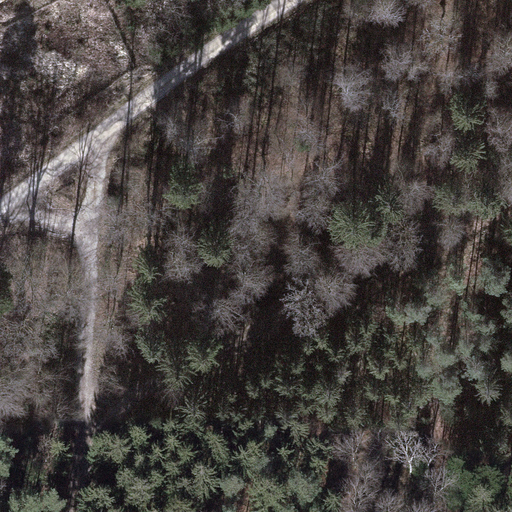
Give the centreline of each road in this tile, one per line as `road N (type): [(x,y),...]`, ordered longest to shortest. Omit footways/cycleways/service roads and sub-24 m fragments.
road 1 (track): [(511,195),(272,321),(105,421)]
road 2 (track): [(118,121),(97,511)]
road 3 (track): [(0,208),(297,0)]
